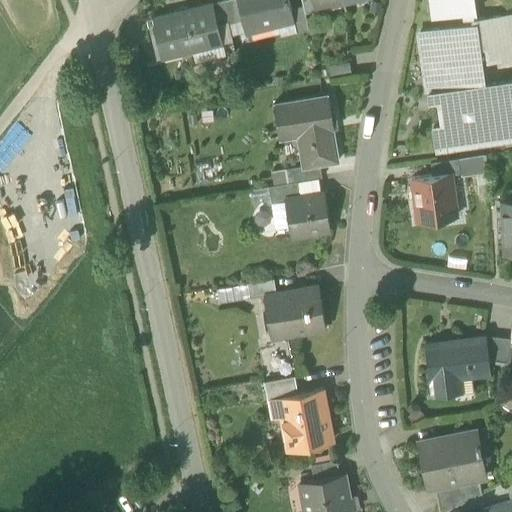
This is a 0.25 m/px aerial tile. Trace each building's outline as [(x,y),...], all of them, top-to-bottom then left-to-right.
[(217,25),(229,22),(223,0),(221,0),(212,2),(217,25)] [(237,0),(223,0),(229,22),(229,23),(242,19),(237,0)] [(237,0),(242,19),(245,31),(293,19),(294,19),(291,7),(289,0),(237,0)] [(301,0),(303,5),(305,13),(318,10),(317,6),(316,7),(314,0),(301,0)] [(473,20),(475,20),(472,0),(432,0),(435,17),(464,13),(466,25),(473,24),(473,20)] [(153,17),(163,57),(197,48),(196,44),(220,38),(217,25),(212,2),(153,17)] [(309,28),(305,13),(303,5),(291,7),(294,19),(293,19),(296,31),(309,28)] [(473,20),(473,24),(476,24),(479,48),(486,47),(488,61),(511,57),(511,41),(508,15),(475,20),(473,20)] [(511,81),(485,85),(479,48),(476,24),(473,24),(466,25),(420,31),(430,102),(448,99),(449,109),(441,110),(443,126),(433,127),(436,149),(511,138),(511,81)] [(196,44),(197,48),(222,43),(220,38),(196,44)] [(327,65),(329,77),(352,73),(350,61),(327,65)] [(303,165),(303,166),(320,163),(338,161),(333,130),(335,129),(329,94),(272,103),(278,138),(283,137),(283,136),(298,133),(303,165)] [(486,154),(458,158),(460,174),(476,171),(486,170),(486,154)] [(430,162),(432,176),(451,173),(451,175),(460,174),(458,158),(430,162)] [(285,167),(288,182),(298,180),(322,176),(320,163),(303,166),(303,165),(285,167)] [(487,192),(486,170),(476,171),(477,193),(487,192)] [(412,178),(418,220),(457,215),(451,175),(451,173),(432,176),(412,178)] [(301,195),(298,180),(288,182),(268,185),(271,201),(285,199),(285,197),(301,195)] [(285,199),(291,234),(331,227),(325,191),(301,195),(285,197),(285,199)] [(511,199),(500,200),(502,254),(511,253),(511,199)] [(249,281),(252,297),(264,295),(264,293),(277,291),(275,277),(249,281)] [(264,295),(271,337),(327,328),(320,284),(277,291),(264,293),(264,295)] [(427,341),(432,392),(452,391),(451,375),(462,374),(488,372),(487,363),(484,336),(427,341)] [(487,363),(507,365),(509,343),(510,340),(484,336),(487,363)] [(263,380),(267,399),(280,396),(279,395),(298,392),(294,374),(263,380)] [(451,375),(452,391),(463,390),(462,374),(451,375)] [(280,396),(289,446),(331,438),(325,405),(327,405),(324,387),(298,392),(279,395),(280,396)] [(420,438),(429,485),(435,484),(478,476),(484,474),(479,450),(481,449),(480,440),(477,441),(474,427),(420,438)] [(311,462),(314,477),(339,472),(336,457),(311,462)] [(300,479),(306,511),(351,511),(350,507),(357,506),(355,493),(348,495),(343,471),(339,472),(314,477),(300,479)] [(435,484),(441,511),(481,492),(478,476),(435,484)] [(511,511),(511,499),(482,509),(482,511),(511,511)]
